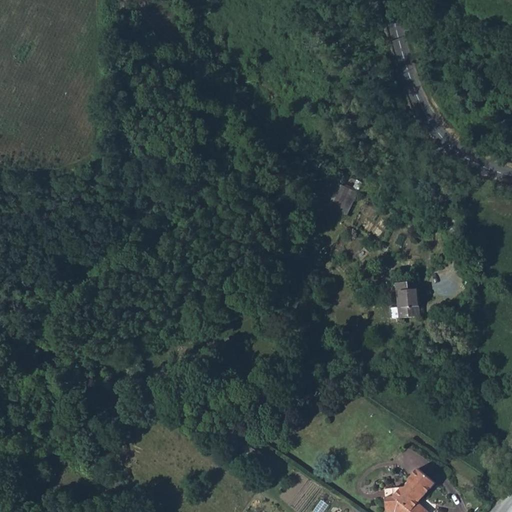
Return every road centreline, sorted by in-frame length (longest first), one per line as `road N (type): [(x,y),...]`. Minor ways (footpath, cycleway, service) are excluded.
road 1 (track): [(101,0),(94,161),(50,169),(0,164)]
road 2 (tertiary): [(511,173),(476,163),(435,127),(410,80),(388,0)]
